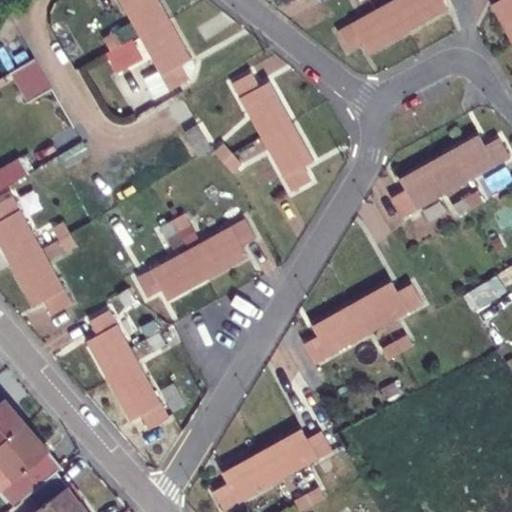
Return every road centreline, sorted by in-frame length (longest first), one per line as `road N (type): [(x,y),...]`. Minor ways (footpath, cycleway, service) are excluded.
road 1 (residential): [(164,511),(369,165),(379,108)]
road 2 (residential): [(48,0),(43,21),(110,147),(222,90)]
road 3 (tertiary): [(160,511),(0,331)]
road 4 (residential): [(379,108),(460,57),(511,110)]
